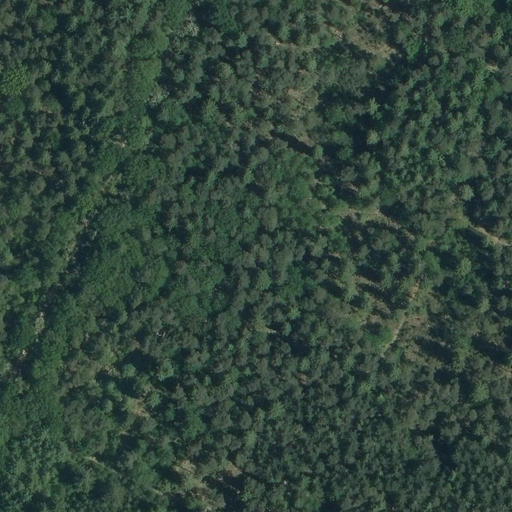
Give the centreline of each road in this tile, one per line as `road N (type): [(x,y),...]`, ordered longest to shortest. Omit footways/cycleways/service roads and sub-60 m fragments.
road 1 (track): [(0,399),(112,177)]
road 2 (track): [(112,177),(197,0)]
road 3 (track): [(194,511),(82,456)]
